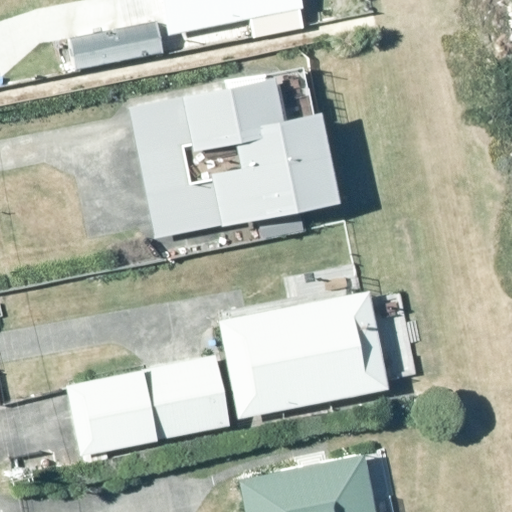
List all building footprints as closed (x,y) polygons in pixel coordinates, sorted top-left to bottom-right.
[(174,0),(182,34),(257,17),(261,37),(323,23),(318,0),(174,0)] [(167,12),(116,21),(118,37),(76,45),(81,69),(175,52),(167,12)] [(236,226),(357,205),(341,111),(333,113),(327,73),(199,96),(201,108),(175,112),(173,101),(139,106),(162,238),(216,228),(236,226)] [(75,382),(90,455),(248,424),(247,418),(396,388),(377,290),(230,319),(236,350),(75,382)] [(385,511),(376,459),(251,483),(256,511),(385,511)]
